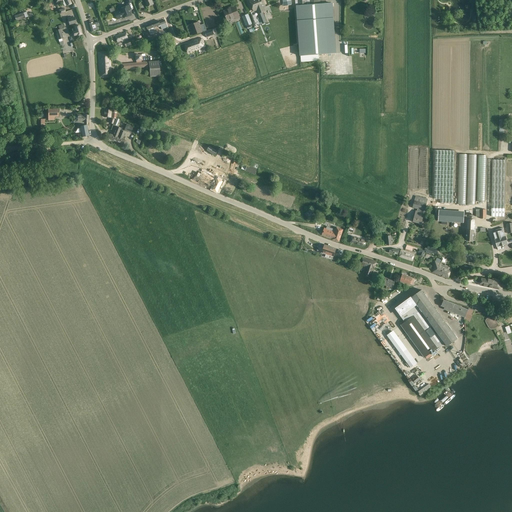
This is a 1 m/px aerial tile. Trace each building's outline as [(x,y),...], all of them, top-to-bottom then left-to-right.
[(257,10),(259,14),(262,12),(265,11),(263,8),(266,7),(262,0),(250,0),(249,0),(254,11),(257,10)] [(295,0),(297,23),(300,56),(336,54),(333,3),(320,4),(320,0),(295,0)] [(121,11),(114,13),(117,19),(117,20),(123,17),(124,18),(131,15),(130,13),(130,11),(128,5),(120,9),(121,11)] [(223,11),(227,21),(235,18),(236,19),(240,18),(235,6),(234,7),(223,11)] [(13,19),(14,21),(16,21),(25,18),(28,17),(26,12),(23,13),(14,16),(15,18),(13,19)] [(252,24),(248,14),(242,16),(246,26),(252,24)] [(67,18),(69,25),(76,23),(74,17),(72,18),(71,17),(67,18)] [(88,24),(91,32),(98,30),(97,27),(99,26),(97,21),(93,22),(93,20),(89,21),(90,24),(88,24)] [(158,21),(146,25),(148,29),(150,34),(151,35),(157,33),(155,27),(158,25),(159,27),(160,27),(162,30),(167,27),(166,23),(165,20),(159,22),(158,21)] [(199,21),(189,25),(193,36),(203,32),(206,30),(204,24),(201,25),(199,21)] [(204,31),(207,38),(210,37),(209,36),(215,34),(213,28),(204,31)] [(124,42),(125,44),(135,40),(133,35),(127,37),(125,32),(115,36),(117,42),(121,41),(122,42),(124,42)] [(188,53),(205,46),(202,38),(185,44),(188,53)] [(98,52),(100,75),(111,74),(110,61),(109,61),(108,52),(98,52)] [(121,64),(122,70),(148,67),(148,61),(141,62),(141,61),(142,61),(141,54),(135,55),(135,61),(136,61),(136,62),(121,64)] [(159,60),(148,61),(150,77),(160,76),(159,60)] [(48,110),(48,119),(54,119),(54,116),(58,116),(58,110),(48,110)] [(124,130),(131,133),(133,126),(126,124),(124,130)] [(81,137),(89,135),(87,125),(79,126),(81,137)] [(108,139),(116,142),(118,136),(117,136),(120,128),(116,126),(113,135),(109,134),(108,139)] [(151,136),(153,136),(154,136),(156,135),(157,134),(157,132),(157,131),(156,130),(155,128),(154,127),(152,127),(151,127),(150,128),(149,129),(148,130),(148,132),(148,134),(149,135),(150,136),(151,136)] [(116,142),(123,144),(125,139),(126,136),(124,135),(125,132),(121,130),(118,136),(116,142)] [(218,152),(211,145),(207,149),(214,156),(218,152)] [(418,189),(418,149),(410,149),(410,189),(418,189)] [(420,149),(420,189),(427,189),(428,149),(420,149)] [(440,203),(453,203),(455,151),(435,150),(434,199),(440,199),(440,203)] [(465,204),(467,154),(459,154),(457,204),(465,204)] [(475,205),(476,155),(468,155),(467,205),(475,205)] [(485,201),(486,155),(478,155),(477,201),(485,201)] [(505,161),(492,160),(491,216),(504,217),(505,161)] [(245,163),(241,168),(254,176),(257,170),(245,163)] [(209,176),(210,175),(202,170),(199,176),(194,174),(191,179),(217,192),(223,181),(216,178),(216,179),(209,176)] [(412,208),(417,209),(417,211),(416,211),(415,215),(413,222),(421,224),(424,213),(426,204),(414,200),(412,208)] [(463,223),(464,213),(439,211),(438,221),(463,223)] [(466,241),(473,241),(474,233),(475,233),(475,229),(474,229),(475,219),(467,219),(467,229),(466,241)] [(324,228),(322,235),(330,238),(330,239),(332,239),(339,242),(343,229),(344,226),(337,223),(335,228),(335,229),(326,226),(325,228),(324,228)] [(493,230),(495,239),(505,236),(503,227),(493,230)] [(349,242),(363,246),(365,240),(355,237),(351,236),(349,242)] [(497,246),(498,250),(501,249),(500,245),(508,243),(505,236),(495,239),(497,247),(497,246)] [(325,257),(329,258),(330,255),(333,256),(336,248),(324,244),(322,252),(326,254),(325,257)] [(427,250),(436,253),(438,248),(429,244),(427,250)] [(399,256),(412,260),(414,254),(409,253),(410,252),(401,250),(399,256)] [(364,273),(371,276),(373,269),(374,269),(377,261),(363,257),(361,265),(367,267),(364,273)] [(434,273),(447,278),(451,268),(435,262),(433,267),(436,268),(434,273)] [(410,284),(413,285),(415,279),(412,278),(412,277),(402,274),(400,281),(410,284)] [(393,287),(395,281),(385,277),(383,284),(393,287)] [(480,285),(490,287),(492,278),(492,280),(481,278),(480,285)] [(490,287),(499,289),(499,286),(502,286),(502,283),(500,283),(501,280),(492,278),(490,287)] [(400,315),(396,318),(400,325),(406,333),(424,358),(443,344),(444,343),(447,346),(457,339),(449,327),(427,296),(422,289),(413,296),(410,292),(407,293),(410,297),(396,308),(400,315)] [(444,308),(465,317),(468,310),(443,300),(441,305),(444,307),(444,308)] [(494,328),(499,325),(497,321),(493,318),(492,319),(490,317),(486,321),(489,327),(494,328)] [(410,368),(417,363),(393,330),(392,331),(387,335),(410,368)] [(431,384),(420,390),(422,394),(433,387),(431,384)]
